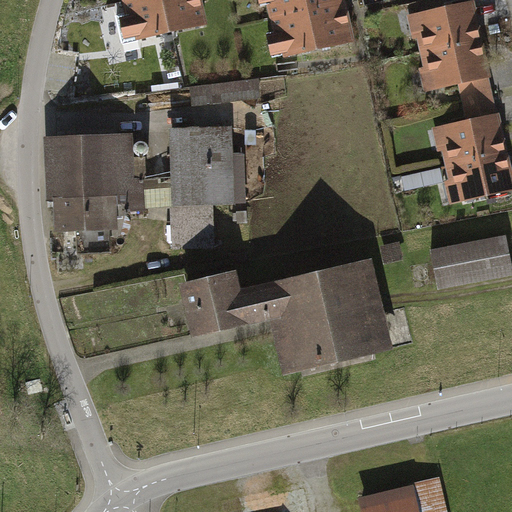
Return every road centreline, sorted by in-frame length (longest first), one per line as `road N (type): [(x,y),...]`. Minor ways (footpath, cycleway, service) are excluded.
road 1 (residential): [(54,0),(30,117),(30,207),(41,285),(122,497)]
road 2 (residential): [(122,497),(236,460),(511,399)]
